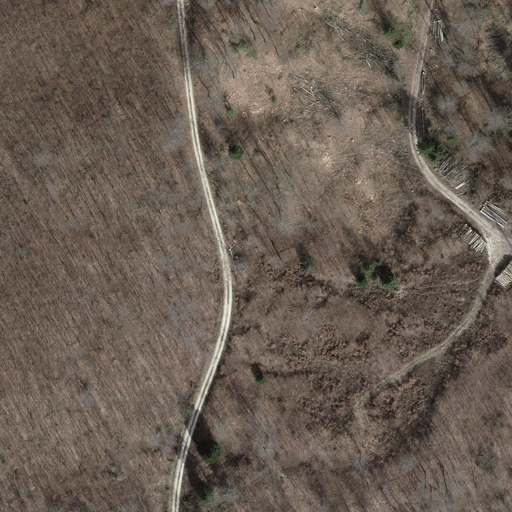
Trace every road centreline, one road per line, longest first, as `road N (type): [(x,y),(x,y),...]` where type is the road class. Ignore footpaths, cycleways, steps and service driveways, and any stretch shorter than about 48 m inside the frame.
road 1 (track): [(176,511),(179,465),(228,311),(225,262),(194,141),(178,0)]
road 2 (track): [(432,0),(413,101),(414,154),(439,187),(511,242)]
